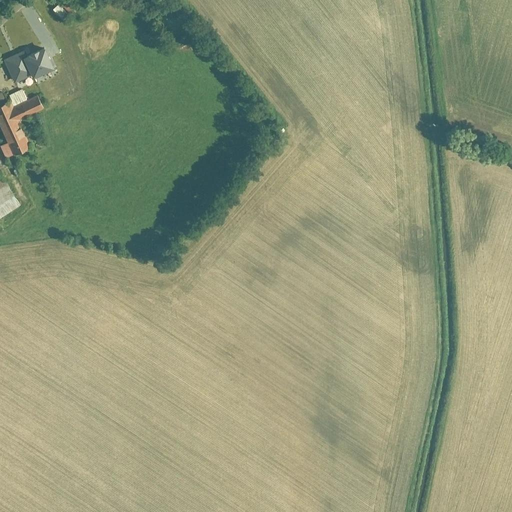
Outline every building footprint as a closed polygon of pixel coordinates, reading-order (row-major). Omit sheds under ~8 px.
[(68,0),(61,7),(70,16),(76,9),(68,0)] [(55,2),(49,8),(61,20),(67,15),(55,2)] [(4,49),(17,81),(27,77),(14,45),(4,49)] [(42,111),(33,91),(0,105),(0,133),(9,154),(29,146),(18,121),(42,111)] [(0,216),(16,205),(0,182),(0,216)]
